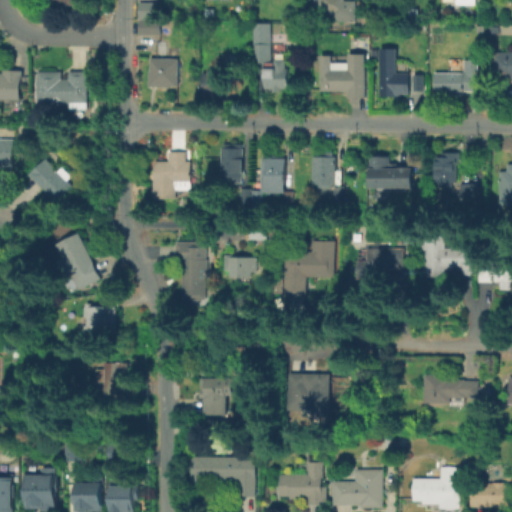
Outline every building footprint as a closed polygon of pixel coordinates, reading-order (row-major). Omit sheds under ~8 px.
[(346,0),(346,20),(312,20),(312,17),(306,17),(306,6),(312,6),(312,4),(320,4),(320,0),(346,0)] [(156,2),(156,16),(140,16),(141,2),(156,2)] [(162,19),(161,34),(139,34),(139,19),(162,19)] [(287,59),(287,68),(289,67),(289,88),(266,88),(266,61),(255,61),(255,22),(272,22),(272,59),(287,59)] [(410,69),(410,91),(401,91),(401,93),(380,93),(380,43),(398,43),(398,69),(410,69)] [(365,49),(364,93),(349,93),(349,87),(321,87),(321,50),(332,50),(332,66),(349,66),(349,49),(365,49)] [(511,52),(511,76),(495,76),(494,52),(511,52)] [(236,54),(236,67),(221,67),(221,53),(236,54)] [(178,58),(177,85),(149,84),(150,70),(152,71),(152,57),(178,58)] [(478,59),(478,89),(464,89),(464,93),(435,93),(435,72),(465,72),(465,59),(478,59)] [(62,77),(68,77),(68,69),(88,69),(88,108),(70,108),(70,102),(39,101),(38,70),(62,70),(62,77)] [(217,70),(217,72),(222,72),(222,95),(214,95),(214,92),(203,92),(203,72),(208,72),(208,70),(217,70)] [(0,101),(0,74),(3,75),(3,72),(22,72),(21,102),(0,101)] [(421,90),(421,73),(411,73),(411,89),(421,90)] [(0,138),(11,138),(12,167),(0,166),(0,138)] [(242,143),(242,148),(244,148),(243,176),(243,181),(226,181),(226,176),(222,176),(223,147),(225,147),(225,143),(242,143)] [(191,160),(191,188),(176,187),(176,197),(154,197),(154,181),(156,181),(156,161),(170,161),(170,151),(186,151),(186,160),(191,160)] [(335,151),(335,156),(338,156),(337,183),(334,183),(334,187),(320,188),(320,183),(314,183),(314,155),(317,155),(317,151),(335,151)] [(443,152),(461,152),(461,161),(458,161),(458,180),(453,180),(453,185),(442,185),(442,180),(437,180),(437,157),(443,157),(443,152)] [(392,155),(392,163),(399,163),(399,167),(415,167),(415,187),(371,188),(370,156),(392,155)] [(47,157),(59,169),(62,165),(70,174),(67,178),(75,186),(58,202),(30,173),(47,157)] [(286,158),(286,190),(294,190),(294,206),(284,206),(285,192),(265,192),(264,206),(254,206),(254,190),(262,190),(263,158),(286,158)] [(511,163),(511,205),(501,205),(501,171),(509,171),(509,163),(511,163)] [(477,197),(463,198),(463,183),(477,183),(477,197)] [(242,204),(242,186),(253,186),(253,204),(242,204)] [(346,186),(346,202),(336,202),(336,186),(346,186)] [(270,225),(270,238),(254,238),(254,225),(270,225)] [(83,231),(105,278),(84,289),(77,274),(70,277),(62,259),(67,256),(60,242),(83,231)] [(448,247),(468,247),(468,242),(478,242),(478,274),(467,274),(467,268),(449,268),(448,276),(429,276),(429,232),(448,232),(448,247)] [(339,240),(338,276),(311,275),(310,296),(289,295),(290,252),(315,253),(315,240),(339,240)] [(209,241),(209,259),(210,259),(211,278),(209,278),(209,298),(187,298),(186,261),(180,261),(180,241),(209,241)] [(408,248),(407,265),(387,264),(387,290),(372,289),(373,278),(363,278),(363,261),(372,261),(372,247),(408,248)] [(261,256),(261,270),(255,270),(255,276),(235,275),(235,269),(229,269),(229,254),(236,254),(236,256),(261,256)] [(511,288),(508,289),(508,281),(483,281),(483,260),(511,259),(511,288)] [(288,276),(288,292),(279,292),(279,276),(288,276)] [(122,306),(122,332),(91,332),(91,324),(94,324),(94,315),(90,315),(90,305),(92,305),(92,302),(99,302),(99,306),(122,306)] [(135,361),(135,393),(109,393),(109,381),(101,381),(101,368),(109,368),(109,361),(135,361)] [(291,369),(323,369),(323,370),(333,370),(332,406),(291,405),(291,369)] [(481,379),(480,396),(453,396),(453,402),(428,401),(428,374),(454,374),(454,379),(481,379)] [(233,379),(233,393),(227,393),(227,413),(206,413),(206,395),(203,395),(203,379),(233,379)] [(68,461),(67,444),(85,443),(85,460),(68,461)] [(110,460),(109,445),(127,445),(128,459),(110,460)] [(397,446),(397,464),(387,464),(387,446),(397,446)] [(196,490),(196,459),(258,460),(258,499),(231,499),(231,483),(211,483),(211,490),(196,490)] [(323,462),(323,486),(327,486),(327,503),(308,503),(308,497),(291,497),(291,494),(282,494),(282,474),(309,474),(309,462),(323,462)] [(457,466),(457,483),(456,482),(455,490),(461,491),(461,507),(441,507),(441,503),(424,503),(424,499),(414,499),(415,477),(441,477),(441,466),(457,466)] [(28,509),(27,473),(43,473),(43,469),(59,468),(61,510),(43,510),(43,509),(28,509)] [(383,468),(384,506),(361,507),(361,504),(335,504),(335,480),(356,480),(356,468),(383,468)] [(505,473),(505,482),(511,482),(511,508),(498,508),(498,505),(472,505),(472,482),(487,482),(487,474),(505,473)] [(0,511),(0,478),(16,479),(14,511),(0,511)] [(77,511),(76,484),(96,484),(96,479),(103,478),(104,511),(77,511)] [(121,511),(110,511),(110,480),(124,480),(124,485),(139,485),(139,500),(136,500),(136,511),(121,511)]
